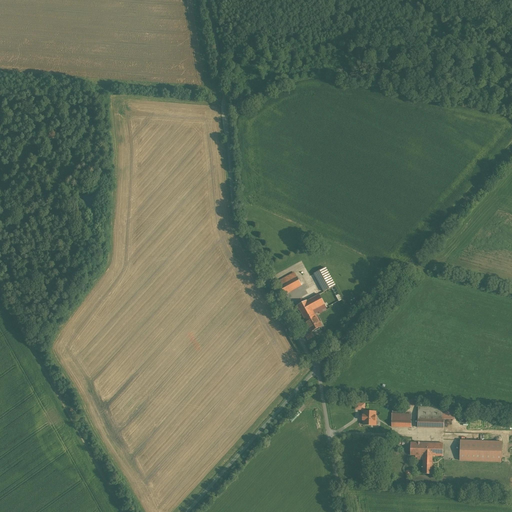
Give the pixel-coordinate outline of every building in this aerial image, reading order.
[(325,268),(314,274),(324,292),(335,285),(325,268)] [(294,273),(278,282),(285,294),(301,285),(294,273)] [(319,294),(297,306),(311,332),(321,326),(315,314),(326,308),(319,294)] [(454,408),(418,407),(418,427),(444,428),(444,419),(454,419),(454,408)] [(458,416),(458,417),(458,418),(458,419),(459,420),(459,421),(460,421),(461,422),(462,423),(463,423),(464,423),(465,423),(466,423),(467,422),(468,422),(468,421),(469,420),(470,419),(470,418),(470,417),(470,416),(470,415),(469,414),(469,413),(468,413),(467,412),(466,411),(465,411),(464,411),(463,411),(462,411),(461,412),(460,412),(460,413),(459,414),(458,415),(458,416)] [(375,412),(364,412),(364,415),(363,415),(363,420),(364,420),(364,425),(376,425),(376,419),(375,419),(375,412)] [(392,413),(391,427),(411,427),(411,414),(392,413)] [(486,441),(461,440),(460,461),(500,462),(501,442),(486,441)] [(443,444),(412,442),(411,450),(411,455),(415,455),(423,456),(432,456),(443,456),(443,444)] [(423,460),(422,473),(432,474),(432,456),(423,456),(423,460)]
